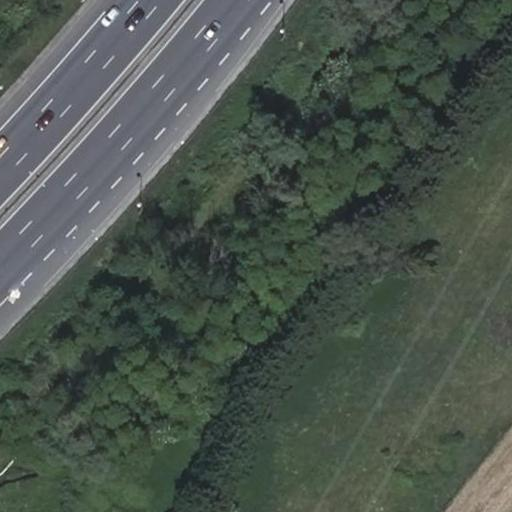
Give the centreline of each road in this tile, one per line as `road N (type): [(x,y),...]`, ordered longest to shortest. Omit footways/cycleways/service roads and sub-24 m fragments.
road 1 (trunk): [(0,271),(239,0)]
road 2 (trunk): [(154,0),(0,170)]
